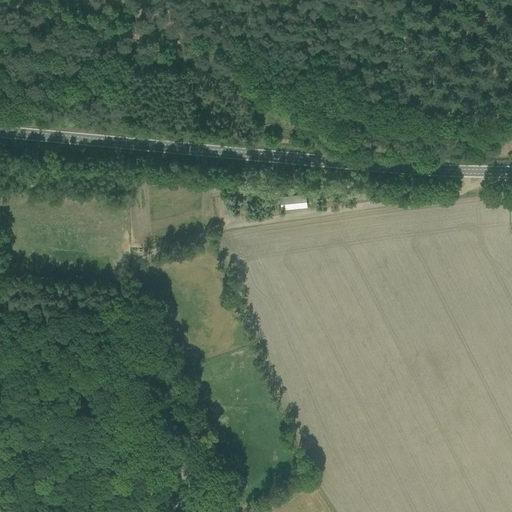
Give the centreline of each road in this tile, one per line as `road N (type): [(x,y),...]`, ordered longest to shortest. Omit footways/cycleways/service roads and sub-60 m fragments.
road 1 (tertiary): [(0,131),(511,171)]
road 2 (track): [(511,116),(122,29)]
road 3 (unknown): [(476,172),(448,193),(235,228)]
